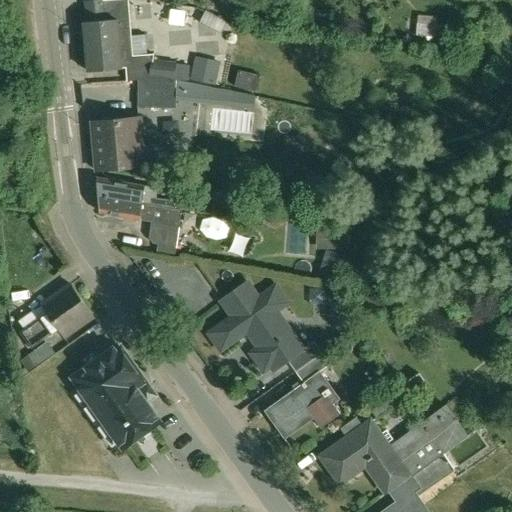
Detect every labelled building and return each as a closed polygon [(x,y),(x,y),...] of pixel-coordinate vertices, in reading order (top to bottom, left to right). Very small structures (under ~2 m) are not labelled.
[(127,80),(133,80),(142,75),(175,79),(183,80),(186,64),(154,59),(154,53),(147,54),(146,34),(132,35),(129,0),(98,0),(86,1),(88,22),(84,22),(88,71),(126,68),(127,80)] [(192,26),(193,9),(178,8),(176,25),(192,26)] [(418,14),(416,34),(435,36),(437,16),(418,14)] [(193,59),(189,82),(214,88),(219,64),(193,59)] [(142,75),(133,80),(138,80),(138,107),(176,108),(175,79),(142,75)] [(260,79),(249,76),(245,92),(257,95),(260,79)] [(97,169),(178,162),(177,148),(164,149),(164,143),(142,145),(139,117),(93,121),(97,169)] [(156,198),(157,187),(98,176),(100,194),(176,207),(173,200),(156,198)] [(176,207),(100,194),(101,211),(152,221),(151,227),(149,237),(154,243),(158,244),(157,253),(175,256),(179,232),(182,209),(176,207)] [(282,204),(256,199),(251,223),(276,228),(282,204)] [(324,249),(325,262),(348,260),(345,219),(316,222),(318,249),(324,249)] [(250,331),(278,311),(279,310),(267,294),(261,298),(249,282),(223,301),(235,317),(220,328),(220,327),(219,328),(231,345),(232,345),(232,344),(250,331)] [(71,284),(43,304),(49,313),(37,322),(48,338),(61,329),(68,338),(96,318),(71,284)] [(278,311),(250,331),(262,348),(255,353),(267,370),(273,365),(277,371),(290,362),(305,350),(278,311)] [(48,338),(37,322),(23,332),(34,348),(48,338)] [(316,342),(305,350),(290,362),(298,372),(322,355),(324,353),(316,342)] [(49,344),(22,353),(26,367),(54,357),(49,344)] [(103,415),(145,385),(143,382),(120,347),(77,378),(77,379),(103,415)] [(322,355),(298,372),(305,384),(315,377),(316,378),(331,367),(322,355)] [(421,373),(401,387),(408,397),(428,384),(421,373)] [(305,384),(266,412),(287,441),(316,420),(322,428),(341,414),(328,396),(332,393),(330,389),(326,393),(316,378),(315,377),(305,384)] [(145,385),(103,415),(125,446),(126,448),(161,422),(147,403),(154,398),(145,385)] [(401,387),(371,408),(379,418),(408,397),(401,387)] [(448,406),(422,426),(427,434),(396,456),(412,477),(413,477),(445,453),(445,454),(469,436),(448,406)] [(396,456),(372,423),(324,457),(342,483),(371,462),(392,492),(412,477),(396,456)] [(412,477),(392,492),(400,502),(415,491),(416,493),(421,489),(413,477),(412,477)] [(400,502),(385,511),(429,511),(416,493),(415,491),(400,502)]
